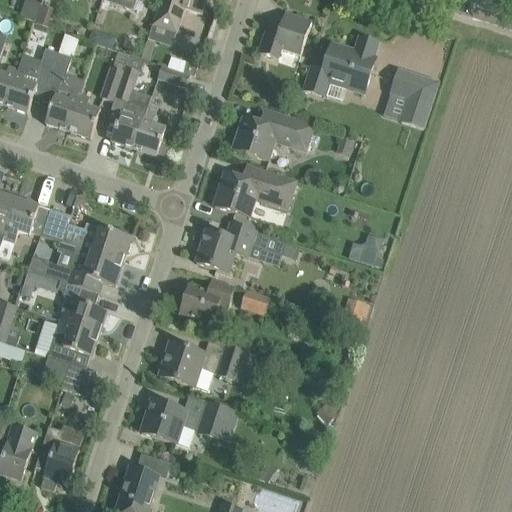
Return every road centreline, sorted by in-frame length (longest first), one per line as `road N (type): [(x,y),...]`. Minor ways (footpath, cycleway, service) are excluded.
road 1 (residential): [(83,511),(180,210)]
road 2 (residential): [(180,210),(248,0)]
road 3 (residential): [(0,149),(180,210)]
